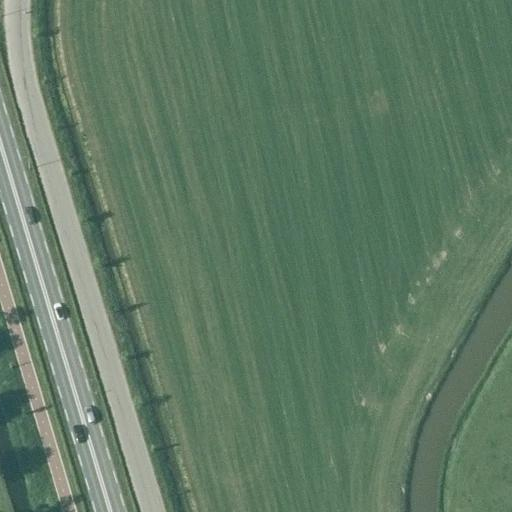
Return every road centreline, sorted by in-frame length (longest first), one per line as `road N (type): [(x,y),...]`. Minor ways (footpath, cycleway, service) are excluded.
road 1 (unclassified): [(155,511),(23,77),(19,0)]
road 2 (primary): [(107,511),(0,145)]
